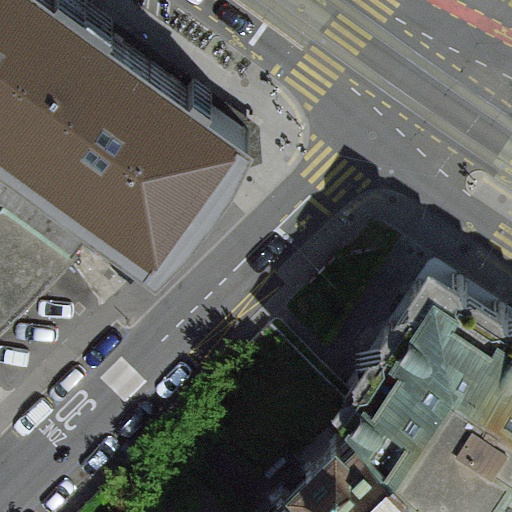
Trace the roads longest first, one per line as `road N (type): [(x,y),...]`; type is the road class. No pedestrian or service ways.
road 1 (residential): [(372,134),(0,500)]
road 2 (secondary): [(209,0),(372,134)]
road 3 (secondary): [(372,134),(511,242)]
road 4 (residential): [(473,36),(372,134)]
